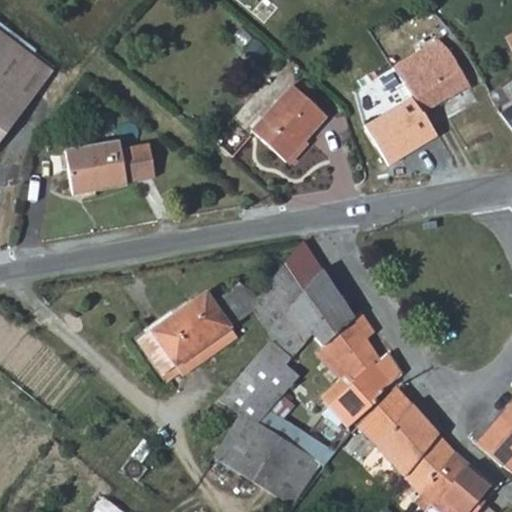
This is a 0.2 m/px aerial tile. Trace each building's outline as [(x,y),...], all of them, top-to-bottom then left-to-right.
[(342,0),(317,32),(342,51),(382,0),(342,0)] [(52,72),(0,33),(0,142),(46,80),(52,72)] [(450,53),(438,43),(391,68),(402,86),(420,113),(450,93),(451,95),(470,87),(450,53)] [(52,72),(46,80),(56,88),(65,75),(55,67),(52,72)] [(391,68),(354,92),(368,109),(378,104),(402,86),(391,68)] [(378,104),(396,129),(420,113),(402,86),(378,104)] [(325,118),(291,87),(273,107),(305,141),(325,118)] [(488,94),(496,108),(508,101),(500,87),(488,94)] [(385,137),(396,129),(378,104),(368,109),(385,137)] [(305,141),(273,107),(250,133),(285,163),(305,141)] [(119,144),(65,153),(73,196),(127,186),(119,144)] [(276,342),(289,360),(314,334),(358,380),(376,364),(382,360),(367,338),(353,317),(303,241),(249,304),(254,310),(276,342)] [(254,310),(249,304),(237,287),(212,304),(204,293),(149,333),(173,368),(186,359),(223,333),(254,310)] [(363,310),(353,317),(367,338),(376,333),(363,310)] [(228,341),(223,333),(186,359),(191,367),(228,341)] [(276,342),(234,390),(252,401),(270,381),(279,371),(289,360),(276,342)] [(388,355),(382,360),(376,364),(392,382),(402,374),(388,355)] [(358,380),(330,404),(349,425),(375,401),(373,398),(392,382),(376,364),(358,380)] [(270,381),(285,393),(293,383),(279,371),(270,381)] [(267,412),(285,393),(270,381),(252,401),(253,402),(244,413),(289,443),(295,437),(267,412)] [(396,387),(360,428),(376,446),(411,403),(396,387)] [(376,446),(421,492),(454,450),(411,403),(376,446)] [(501,468),(503,466),(511,473),(511,412),(507,408),(475,444),(501,468)] [(289,443),(244,413),(222,438),(290,497),(321,462),(289,443)] [(333,449),(313,430),(301,442),(322,461),(333,449)] [(321,462),(322,461),(301,442),(295,437),(289,443),(321,462)] [(474,511),(493,487),(454,450),(421,492),(420,494),(439,511),(474,511)] [(90,511),(117,511),(100,499),(90,511)]
